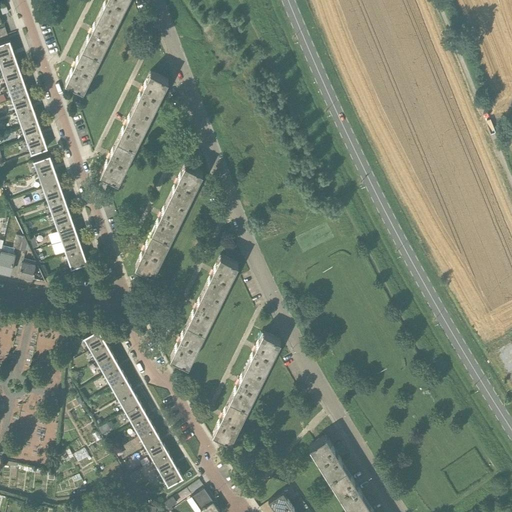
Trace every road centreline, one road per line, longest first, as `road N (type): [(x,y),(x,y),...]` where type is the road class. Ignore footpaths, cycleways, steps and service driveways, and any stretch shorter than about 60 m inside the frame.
road 1 (residential): [(400,511),(274,299),(156,0)]
road 2 (primary): [(511,430),(392,225),(288,0)]
road 3 (residential): [(124,295),(21,0)]
road 4 (residential): [(234,505),(203,460),(207,445),(169,381),(153,377),(124,295)]
road 5 (residential): [(124,295),(0,291)]
